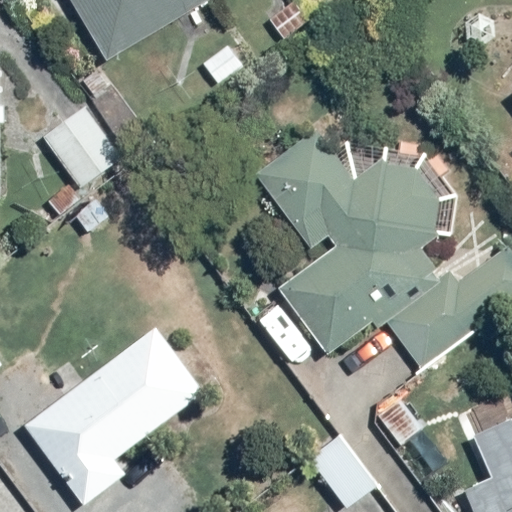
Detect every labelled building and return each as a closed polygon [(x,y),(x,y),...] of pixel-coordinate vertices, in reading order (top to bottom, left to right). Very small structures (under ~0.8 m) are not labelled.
[(72,0),(108,61),(213,0),(72,0)] [(227,40),(195,59),(209,83),(241,64),(227,40)] [(122,158),(83,106),(44,135),(84,187),(122,158)] [(318,127),(254,174),(313,252),(334,237),(341,247),(285,289),(333,353),(373,323),(381,333),(390,326),(422,369),(511,302),(511,246),(459,285),(430,246),(443,236),(449,200),(421,166),(386,160),(359,180),(318,127)] [(31,245),(8,260),(41,308),(63,293),(31,245)] [(213,391),(160,321),(25,422),(87,505),(130,473),(119,460),(213,391)] [(396,394),(374,412),(402,445),(424,427),(396,394)] [(511,511),(511,417),(475,433),(495,479),(468,491),(477,511),(511,511)] [(380,485),(343,436),(311,460),(348,509),(380,485)]
